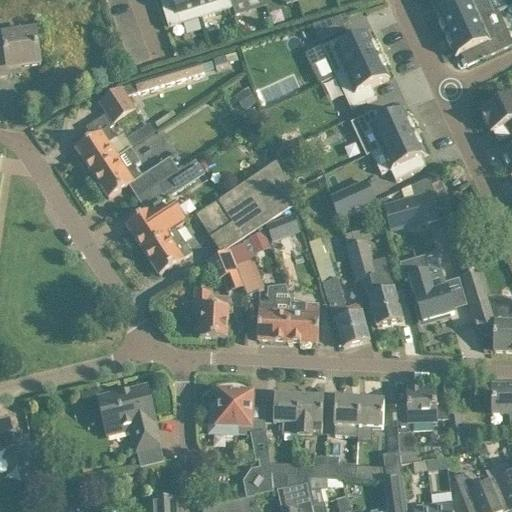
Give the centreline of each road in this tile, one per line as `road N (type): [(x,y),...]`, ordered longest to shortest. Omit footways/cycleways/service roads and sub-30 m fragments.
road 1 (residential): [(511,375),(181,364)]
road 2 (residential): [(150,347),(28,155),(0,134)]
road 3 (residential): [(511,237),(444,89)]
road 4 (residential): [(0,393),(150,347)]
road 5 (residential): [(188,511),(181,364)]
